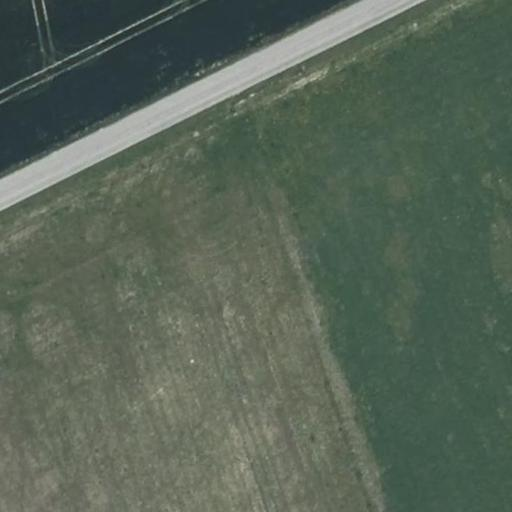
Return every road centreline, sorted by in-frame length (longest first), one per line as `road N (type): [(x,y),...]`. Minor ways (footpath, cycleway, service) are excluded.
road 1 (track): [(0,228),(462,0)]
road 2 (unclassified): [(0,187),(388,0)]
